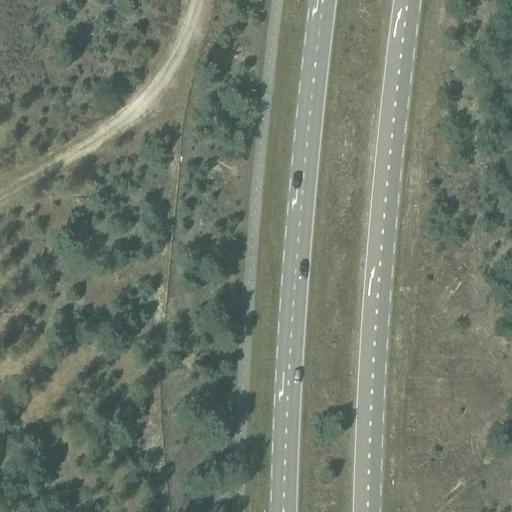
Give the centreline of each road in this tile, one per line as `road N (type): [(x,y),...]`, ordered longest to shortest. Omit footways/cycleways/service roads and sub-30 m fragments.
road 1 (primary): [(368,511),(374,326),(412,0)]
road 2 (primary): [(324,0),(295,259),(282,511)]
road 3 (track): [(0,193),(155,95),(177,64),(191,0)]
